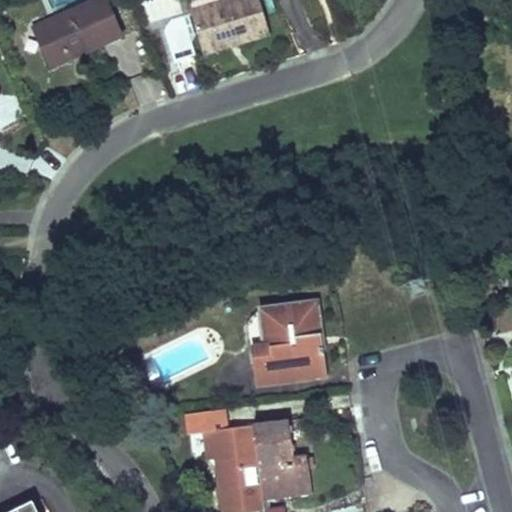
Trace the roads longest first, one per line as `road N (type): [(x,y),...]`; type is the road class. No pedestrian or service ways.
road 1 (residential): [(412,0),(387,36),(329,73),(112,142),(85,165),(53,215)]
road 2 (residential): [(448,511),(436,488),(384,449),(376,420),(384,376),(422,357),(441,357),(470,382),(505,511)]
road 3 (residential): [(53,215),(38,292),(44,355),(62,395),(147,511)]
